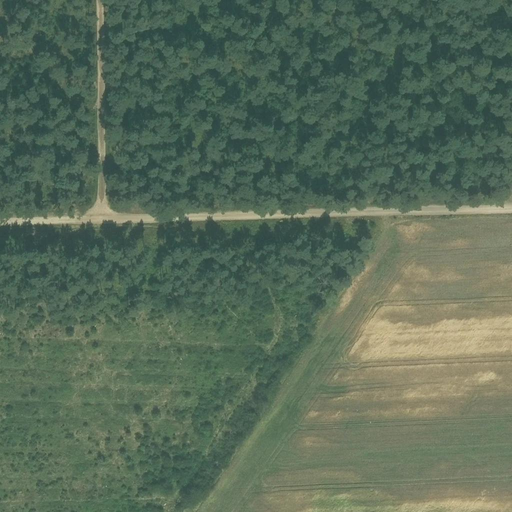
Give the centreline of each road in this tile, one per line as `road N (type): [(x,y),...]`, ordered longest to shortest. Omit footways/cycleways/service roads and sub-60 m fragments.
road 1 (track): [(0,220),(511,207)]
road 2 (track): [(103,217),(97,0)]
